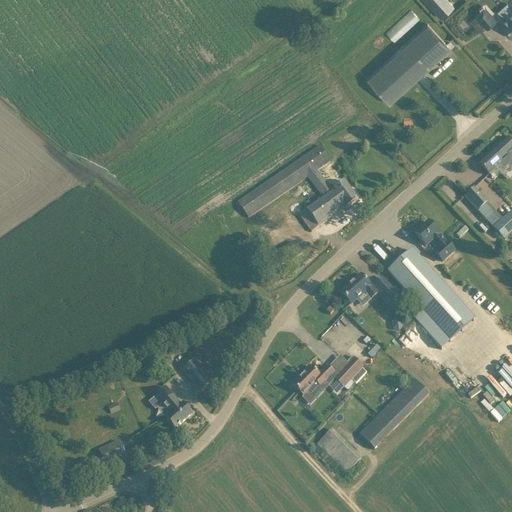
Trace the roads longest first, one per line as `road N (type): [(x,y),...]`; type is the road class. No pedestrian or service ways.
road 1 (unclassified): [(241,385),(293,303),(511,100)]
road 2 (unclassified): [(76,511),(188,454),(220,423),(241,385)]
road 3 (unclassified): [(356,511),(241,385)]
